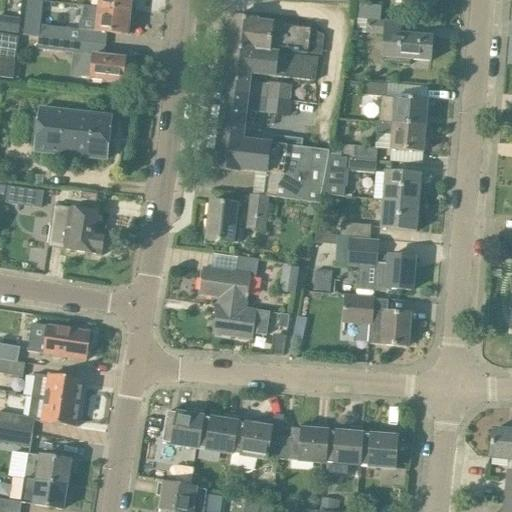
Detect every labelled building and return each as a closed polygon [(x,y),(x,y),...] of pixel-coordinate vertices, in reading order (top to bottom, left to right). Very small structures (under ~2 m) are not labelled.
[(131,12),(131,0),(99,0),(98,8),(83,6),(83,7),(131,12)] [(131,12),(83,7),(82,20),(80,20),(79,30),(39,25),(38,39),(83,43),(84,30),(128,35),(131,12)] [(229,50),(318,61),(318,58),(273,53),(274,49),(291,51),(290,53),(308,55),(311,30),(273,25),(273,24),(258,23),(259,20),(233,17),(229,50)] [(367,33),(368,21),(357,20),(356,32),(367,33)] [(367,33),(384,34),(382,58),(384,58),(383,63),(410,65),(411,60),(431,61),(433,37),(401,34),(401,23),(368,21),(367,33)] [(0,32),(16,34),(17,25),(0,23),(0,32)] [(19,37),(0,34),(0,49),(6,50),(4,61),(15,63),(19,37)] [(83,43),(38,39),(37,50),(81,54),(83,43)] [(318,61),(229,50),(224,94),(288,102),(290,88),(250,83),(250,76),(277,79),(277,77),(315,82),(318,61)] [(126,59),(81,54),(81,56),(83,56),(81,78),(91,79),(90,80),(123,84),(126,59)] [(393,124),(425,127),(427,100),(396,97),(386,96),(387,86),(364,84),(363,96),(381,98),(381,104),(379,122),(394,124),(393,124)] [(224,94),(219,138),(247,141),(250,112),(287,117),(288,102),(224,94)] [(35,152),(107,160),(112,117),(39,109),(35,152)] [(393,124),(391,150),(423,153),(424,136),(428,136),(429,128),(425,127),(393,124)] [(273,136),(272,145),(302,148),(303,139),(273,136)] [(219,138),(215,169),(241,172),(241,170),(255,172),(265,173),(269,144),(247,142),(247,141),(219,138)] [(263,196),(320,205),(324,185),(329,158),(330,151),(302,148),(272,145),(269,144),(265,173),(264,184),(263,196)] [(353,159),(377,162),(378,149),(355,146),(353,159)] [(329,158),(324,185),(345,187),(347,187),(348,171),(375,174),(377,162),(353,159),(353,160),(329,158)] [(383,201),(419,204),(421,175),(385,172),(383,201)] [(345,187),(324,185),(323,195),(344,197),(345,187)] [(5,204),(20,206),(22,189),(7,187),(5,204)] [(270,199),(251,197),(248,230),(266,231),(270,199)] [(383,201),(381,229),(417,232),(419,204),(383,201)] [(207,240),(207,241),(233,244),(237,205),(211,202),(207,240)] [(54,206),(48,247),(63,250),(63,251),(102,257),(106,234),(100,233),(103,213),(70,208),(70,209),(54,206)] [(341,223),(340,236),(370,239),(371,226),(341,223)] [(412,291),(414,258),(390,256),(390,257),(377,256),(378,244),(350,241),(348,265),(375,267),(373,288),(387,289),(412,291)] [(246,311),(246,310),(251,277),(257,277),(259,261),(238,258),(236,273),(203,269),(199,296),(220,299),(219,306),(216,305),(216,306),(219,306),(219,307),(246,311)] [(299,269),(284,267),(281,292),(295,294),(299,269)] [(315,271),(315,289),(330,290),(331,271),(315,271)] [(385,313),(373,312),(373,299),(345,297),(344,321),(370,323),(368,345),(407,347),(410,314),(385,312),(385,313)] [(216,306),(212,334),(253,340),(257,311),(246,310),(246,311),(219,307),(219,306),(216,306)] [(287,329),(289,316),(280,315),(278,328),(287,329)] [(302,340),(305,328),(296,326),(293,339),(302,340)] [(29,345),(45,347),(44,355),(86,361),(91,334),(48,327),(47,334),(31,332),(29,345)] [(0,360),(17,363),(20,348),(0,344),(0,360)] [(25,365),(13,363),(0,361),(0,374),(23,379),(25,365)] [(80,405),(84,380),(49,374),(49,377),(35,375),(31,397),(80,405)] [(76,430),(80,405),(31,397),(28,418),(0,413),(0,429),(32,435),(34,421),(42,422),(41,425),(76,430)] [(197,449),(196,449),(201,418),(202,418),(203,412),(191,410),(190,416),(167,412),(159,461),(194,466),(197,449)] [(202,418),(201,418),(196,449),(197,449),(230,454),(236,423),(237,424),(238,417),(226,415),(225,422),(202,418)] [(238,424),(237,424),(236,423),(230,454),(232,455),(230,463),(232,467),(237,471),(245,472),(249,471),(252,470),(255,466),(257,459),(269,460),(269,459),(277,460),(279,442),(271,442),(273,430),(271,430),(272,423),(259,420),(258,427),(238,424)] [(326,433),(328,433),(328,426),(315,425),(315,432),(291,430),(291,438),(283,437),(282,443),(279,442),(277,460),(289,461),(324,464),(326,433)] [(328,433),(326,433),(324,464),(358,467),(360,436),(361,436),(362,428),(350,428),(350,435),(328,433)] [(32,435),(0,429),(0,442),(30,447),(32,435)] [(506,500),(511,500),(511,432),(493,430),(490,458),(511,460),(511,472),(509,472),(506,500)] [(361,436),(360,436),(358,467),(396,469),(399,439),(397,438),(397,432),(385,431),(384,437),(361,436)] [(28,454),(24,479),(67,485),(69,486),(72,472),(69,472),(71,462),(71,460),(41,455),(41,456),(28,454)] [(20,503),(21,503),(33,505),(63,510),(63,508),(65,499),(67,499),(69,486),(67,485),(24,479),(20,503)] [(163,498),(160,511),(203,511),(207,492),(158,484),(156,497),(163,498)] [(20,503),(0,499),(0,511),(5,511),(20,511),(21,503),(20,503)] [(272,511),(274,505),(261,503),(260,511),(272,511)]
